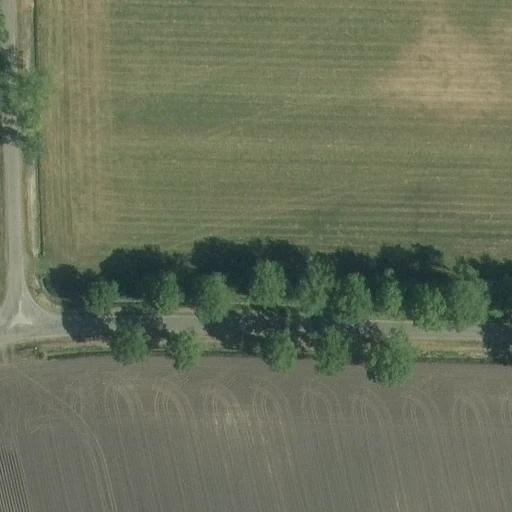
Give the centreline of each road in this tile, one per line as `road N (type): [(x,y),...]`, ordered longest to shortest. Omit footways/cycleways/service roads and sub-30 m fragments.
road 1 (unclassified): [(511,332),(17,328)]
road 2 (unclassified): [(17,328),(7,0)]
